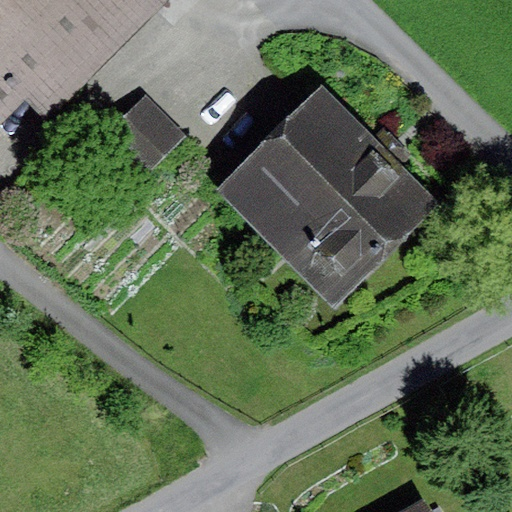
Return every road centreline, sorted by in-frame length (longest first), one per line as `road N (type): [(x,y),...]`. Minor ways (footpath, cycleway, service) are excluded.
road 1 (unclassified): [(511,313),(158,511)]
road 2 (track): [(356,0),(511,160)]
